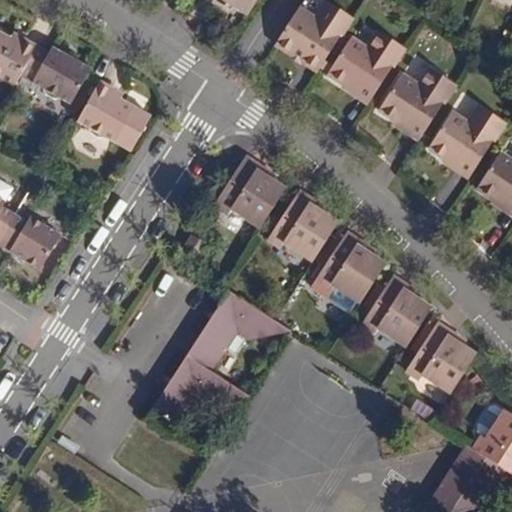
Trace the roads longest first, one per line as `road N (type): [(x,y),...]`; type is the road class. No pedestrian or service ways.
road 1 (residential): [(222,91),(324,157),(408,228),(511,335)]
road 2 (residential): [(53,351),(222,91)]
road 3 (residential): [(76,0),(222,91)]
